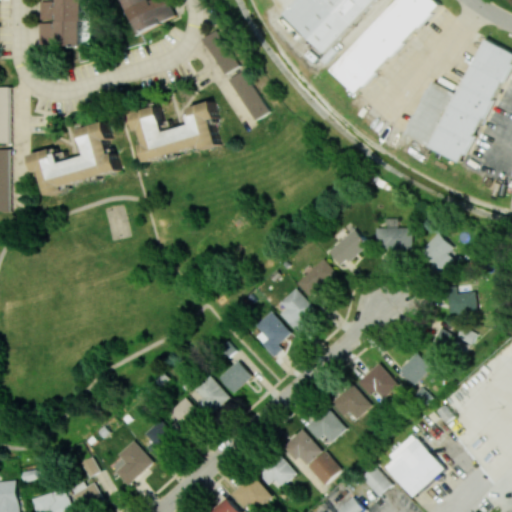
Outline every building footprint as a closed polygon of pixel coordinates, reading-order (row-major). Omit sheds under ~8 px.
[(82,0),(58,0),(42,1),(42,20),(40,20),(40,45),(83,44),(82,0)] [(123,0),(137,33),(175,17),(168,0),(123,0)] [(327,53),(376,0),(297,0),(286,13),(327,53)] [(360,93),(443,4),(438,0),(399,0),(334,69),(360,93)] [(205,38),(229,73),(244,63),(220,28),(205,38)] [(468,162),(511,65),(511,49),(487,38),(462,93),(435,81),(410,136),(468,162)] [(81,61),(88,60),(87,58),(94,56),(92,44),(79,47),(81,61)] [(271,111),(244,70),(232,78),(259,120),(271,111)] [(0,142),(12,143),(12,87),(0,86),(0,142)] [(148,160),(204,146),(205,149),(222,145),(215,119),(220,118),(215,101),(191,107),(195,124),(167,131),(161,106),(134,113),(139,131),(144,130),(147,144),(144,145),(148,160)] [(122,171),(117,152),(115,153),(107,122),(82,128),(89,156),(63,162),(59,147),(33,154),(37,172),(44,170),(50,195),(68,191),(66,184),(122,171)] [(12,149),(0,148),(0,211),(12,211),(12,149)] [(378,228),(378,249),(414,248),(414,227),(378,228)] [(342,265),(369,246),(357,229),(330,248),(342,265)] [(455,247),(441,232),(421,250),(442,271),(455,258),(450,253),(455,247)] [(300,281),(323,305),(333,296),(326,289),(341,275),(325,258),(300,281)] [(458,292),(457,285),(448,285),(450,314),(477,312),(476,291),(458,292)] [(320,311),(297,287),(282,302),(287,307),(281,313),(298,331),(320,311)] [(263,331),(258,336),(276,356),(284,348),(280,344),(293,332),(273,310),(257,325),(263,331)] [(478,333),(473,342),(459,335),(464,325),(478,333)] [(429,350),(442,326),(460,336),(447,360),(429,350)] [(401,369),(418,351),(433,366),(415,384),(401,369)] [(235,392),(254,376),(240,359),(221,376),(235,392)] [(385,398),(400,384),(379,362),(359,382),(371,395),(377,389),(385,398)] [(204,397),(198,402),(211,416),(232,396),(211,374),(196,388),(204,397)] [(333,402),(345,415),(350,410),(358,419),(373,405),(354,383),(333,402)] [(174,423),(182,434),(204,418),(189,397),(172,409),(179,419),(174,423)] [(319,439),(325,434),(332,442),(348,428),(329,405),(306,424),(319,439)] [(158,457),(179,440),(163,419),(146,432),(154,441),(149,445),(158,457)] [(323,450),(303,428),(284,446),(297,460),(301,456),(308,464),(323,450)] [(389,466),(420,438),(448,468),(417,496),(389,466)] [(156,460),(135,439),(120,454),(124,457),(114,467),(130,484),(156,460)] [(309,466),(326,450),(343,468),(326,484),(309,466)] [(270,484),(275,479),(282,487),(298,473),(279,453),(259,472),(270,484)] [(395,484),(377,465),(364,477),(382,496),(395,484)] [(244,506),(250,501),(258,509),(273,495),(253,474),(232,493),(244,506)] [(0,511),(21,511),(20,479),(0,480),(0,506),(0,507),(0,511)] [(75,493),(84,511),(106,501),(97,482),(75,493)] [(34,498),(39,511),(76,511),(68,487),(34,498)] [(368,511),(369,511),(356,496),(340,509),(342,511),(368,511)] [(242,511),(230,497),(212,511),(242,511)]
